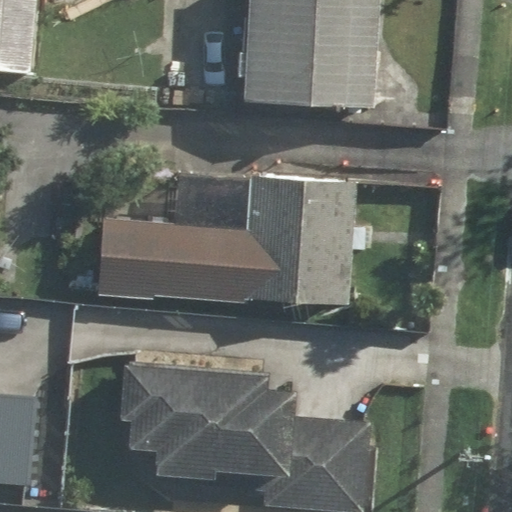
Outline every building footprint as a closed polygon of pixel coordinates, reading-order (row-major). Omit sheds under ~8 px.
[(40,0),(0,0),(0,72),(32,76),(40,0)] [(162,78),(161,101),(238,105),(243,0),(166,0),(165,34),(125,32),(122,75),(162,78)] [(386,0),(255,0),(251,98),(382,104),(386,0)] [(252,221),(108,210),(102,286),(354,304),(364,173),(256,166),(252,221)] [(275,365),(132,355),(127,410),(137,411),(135,439),(165,442),(163,465),(222,469),(222,462),(270,465),(267,503),(369,510),(376,416),(301,411),(303,380),(274,378),(275,365)] [(0,480),(37,483),(44,387),(0,383),(0,480)]
